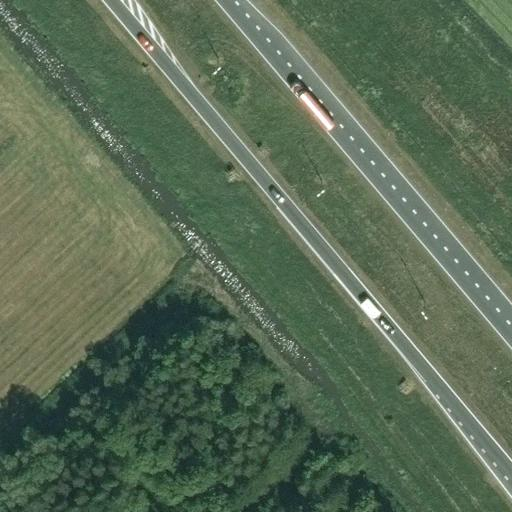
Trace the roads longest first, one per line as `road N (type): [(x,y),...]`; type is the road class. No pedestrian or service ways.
road 1 (motorway): [(156,54),(511,473)]
road 2 (motorway): [(511,337),(224,0)]
